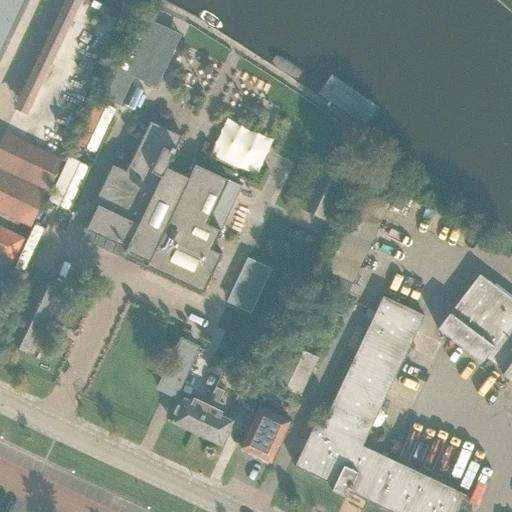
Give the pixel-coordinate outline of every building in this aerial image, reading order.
[(0,0),(0,43),(20,0),(0,0)] [(79,143),(97,152),(116,111),(98,102),(79,143)] [(167,168),(182,136),(150,121),(131,161),(126,171),(113,165),(93,205),(97,207),(86,230),(127,249),(126,251),(149,262),(146,266),(203,293),(221,255),(212,250),(221,231),(207,224),(228,180),(195,164),(188,178),(167,168)] [(0,212),(31,228),(62,159),(18,137),(21,131),(8,125),(0,141),(0,212)] [(67,155),(53,202),(74,208),(88,160),(67,155)] [(325,221),(344,180),(320,169),(301,210),(325,221)] [(352,285),(389,204),(363,191),(325,271),(352,285)] [(0,260),(11,265),(24,238),(0,226),(0,260)] [(511,299),(479,275),(450,313),(449,313),(437,329),(482,363),(486,358),(504,372),(502,375),(511,382),(511,299)] [(39,281),(34,279),(25,298),(30,300),(10,345),(28,353),(58,289),(40,281),(39,281)] [(329,336),(339,313),(344,303),(322,292),(310,315),(314,316),(309,327),(329,336)] [(362,446),(423,316),(383,296),(321,426),(315,423),(294,467),(334,485),(331,491),(346,498),(348,492),(390,511),(458,511),(466,495),(362,446)] [(174,396),(197,348),(181,340),(158,388),(174,396)] [(300,395),(318,358),(289,344),(271,382),(269,380),(264,390),(266,391),(264,396),(262,401),(280,409),(284,400),(283,399),(288,389),(300,395)] [(262,377),(271,356),(262,352),(252,373),(262,377)] [(216,387),(217,388),(219,382),(211,378),(200,403),(195,400),(193,404),(180,398),(169,420),(195,432),(216,387)] [(243,382),(236,399),(254,407),(263,386),(254,382),(252,386),(243,382)] [(224,391),(217,388),(216,387),(195,432),(220,444),(231,422),(218,416),(224,405),(219,402),(224,391)] [(270,462),(289,421),(259,407),(240,448),(270,462)]
